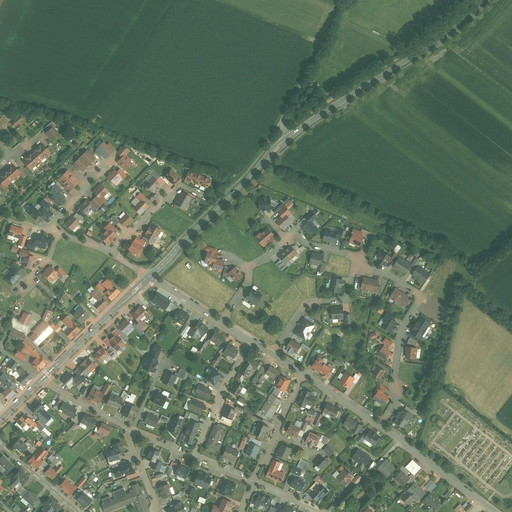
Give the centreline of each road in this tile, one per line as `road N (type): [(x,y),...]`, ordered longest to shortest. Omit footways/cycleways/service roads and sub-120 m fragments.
road 1 (secondary): [(149,274),(292,134),(473,16),(485,0)]
road 2 (residential): [(359,256),(366,268),(422,295),(401,328),(399,390),(382,425)]
road 3 (secondary): [(39,381),(149,274)]
road 4 (residential): [(273,352),(301,310),(347,299),(359,256)]
road 5 (residential): [(494,511),(382,425)]
road 6 (residential): [(250,337),(193,455)]
